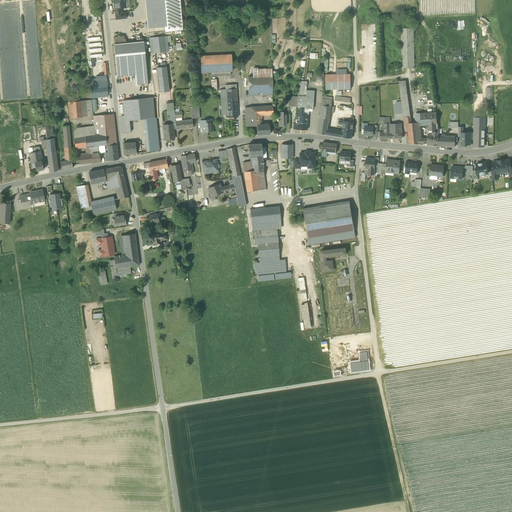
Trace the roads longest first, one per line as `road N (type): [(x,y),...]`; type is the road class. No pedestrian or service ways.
road 1 (track): [(0,425),(511,351)]
road 2 (secondary): [(123,161),(294,137),(471,153),(511,143)]
road 3 (track): [(377,373),(354,189),(353,0)]
road 4 (unclassified): [(123,161),(177,511)]
road 5 (unclassified): [(103,0),(123,161)]
road 6 (track): [(377,373),(408,511)]
road 7 (secondary): [(0,188),(123,161)]
